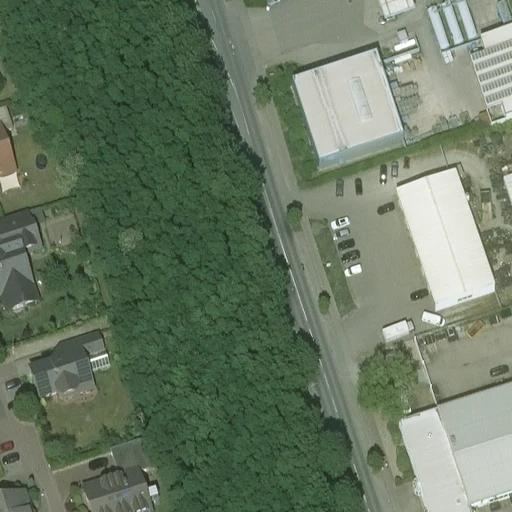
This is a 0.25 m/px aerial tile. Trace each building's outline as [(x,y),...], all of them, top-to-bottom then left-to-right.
[(407,0),(373,0),(382,26),(413,15),(407,0)] [(511,31),(479,42),(484,58),(501,109),(505,121),(511,118),(511,31)] [(501,109),(484,58),(469,63),(485,114),(501,109)] [(373,64),(294,90),(320,168),(399,142),(373,64)] [(0,132),(0,178),(14,174),(0,132)] [(459,169),(401,189),(439,307),(498,288),(459,169)] [(27,215),(0,223),(0,246),(1,251),(17,245),(20,257),(39,251),(27,215)] [(1,251),(0,250),(0,297),(2,297),(8,314),(27,308),(21,291),(30,288),(20,257),(17,245),(1,251)] [(96,338),(62,349),(66,363),(80,358),(81,360),(101,353),(96,338)] [(66,363),(31,374),(40,401),(57,395),(58,398),(64,401),(73,398),(76,392),(75,390),(89,385),(81,360),(80,358),(66,363)] [(511,384),(402,420),(431,511),(473,511),(473,510),(511,498),(511,384)] [(138,444),(110,453),(119,482),(136,476),(137,477),(148,473),(138,444)] [(119,482),(84,493),(90,511),(147,511),(137,477),(136,476),(119,482)] [(26,511),(22,499),(0,506),(0,511),(26,511)]
